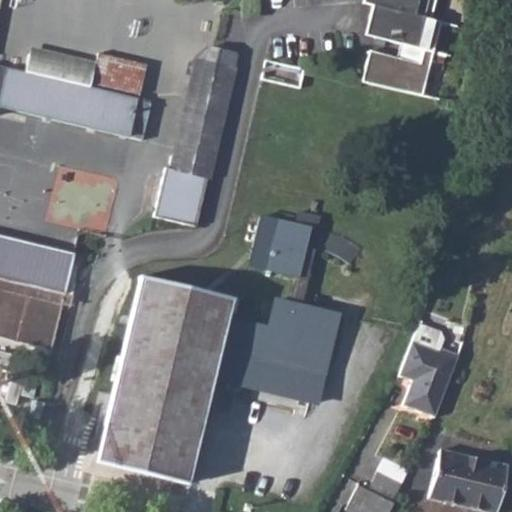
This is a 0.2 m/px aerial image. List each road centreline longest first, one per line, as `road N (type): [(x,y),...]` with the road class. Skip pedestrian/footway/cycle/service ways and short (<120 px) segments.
road 1 (residential): [(337,0),(338,22),(256,30),(205,237),(127,256),(87,293),(51,440),(69,448),(57,511)]
road 2 (unknown): [(196,511),(213,450),(327,409),(346,376),(357,318)]
